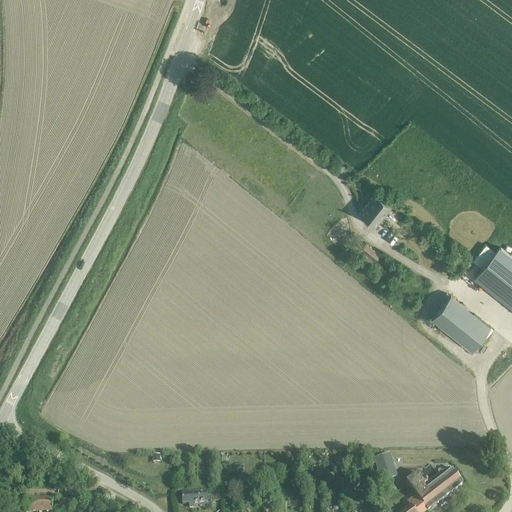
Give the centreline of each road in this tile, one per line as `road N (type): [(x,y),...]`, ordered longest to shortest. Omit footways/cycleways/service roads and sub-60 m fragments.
road 1 (tertiary): [(0,420),(145,147),(199,0)]
road 2 (residential): [(157,511),(33,443)]
